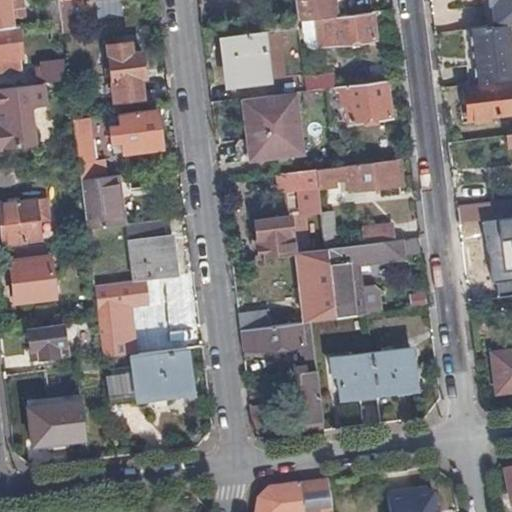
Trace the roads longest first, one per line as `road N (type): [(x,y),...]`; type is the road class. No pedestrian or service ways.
road 1 (residential): [(233,469),(175,0)]
road 2 (residential): [(410,0),(464,439)]
road 3 (residential): [(233,469),(1,495)]
road 4 (residential): [(464,439),(233,469)]
